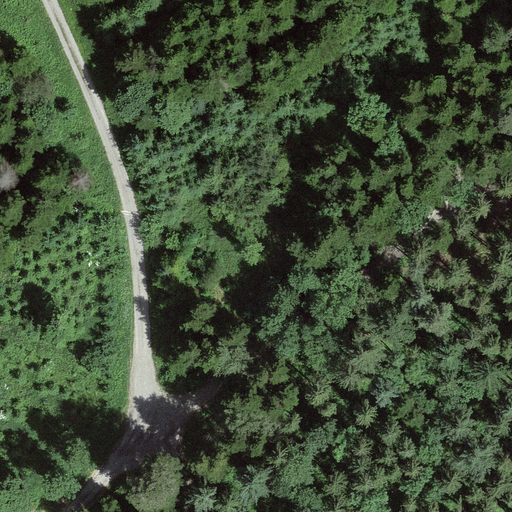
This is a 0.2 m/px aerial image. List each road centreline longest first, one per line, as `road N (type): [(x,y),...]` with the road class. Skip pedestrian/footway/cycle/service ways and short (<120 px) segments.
road 1 (track): [(511,139),(151,385),(46,511)]
road 2 (track): [(38,0),(113,143),(151,385),(210,511)]
